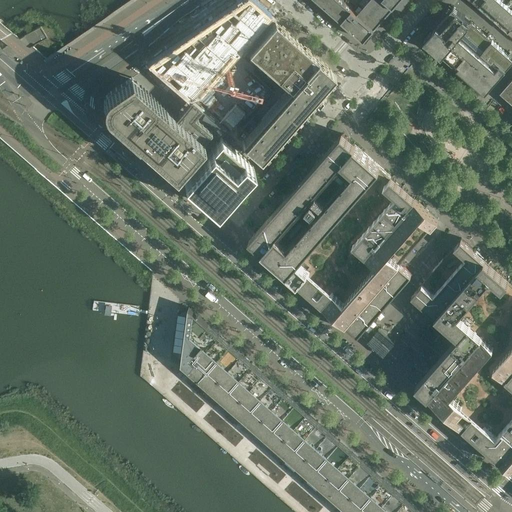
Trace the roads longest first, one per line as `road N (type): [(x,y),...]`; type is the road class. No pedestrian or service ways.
road 1 (secondary): [(32,127),(457,511)]
road 2 (secondary): [(511,503),(216,243)]
road 3 (residential): [(216,243),(365,72)]
road 4 (secondary): [(216,243),(86,127)]
road 5 (tertiary): [(79,88),(173,11)]
road 6 (tertiary): [(173,11),(70,74)]
